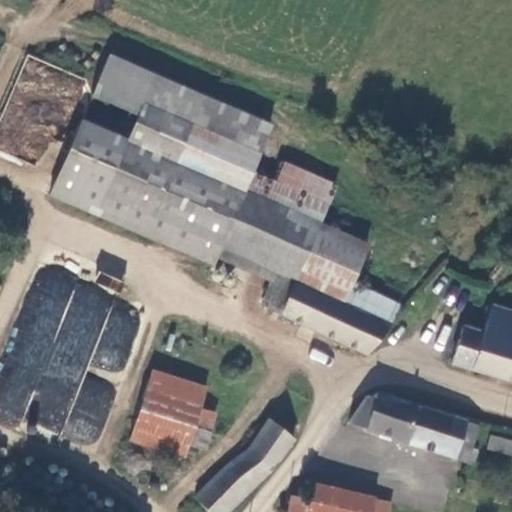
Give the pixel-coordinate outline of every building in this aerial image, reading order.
[(265,121),(106,54),(89,95),(128,113),(119,133),(81,117),(49,193),(214,264),(220,248),(252,176),(261,157),(252,152),(265,121)] [(335,188),(261,157),(252,176),(325,209),(335,188)] [(454,180),(423,173),(420,193),(452,198),(454,180)] [(325,209),(252,176),(220,248),(294,281),(319,225),(325,209)] [(368,248),(319,225),(294,281),(293,283),(342,305),(351,284),(368,248)] [(262,306),(368,354),(391,326),(389,326),(342,305),(293,283),(276,276),(262,306)] [(139,318),(32,279),(0,367),(0,411),(95,445),(116,387),(85,376),(90,361),(120,372),(139,318)] [(399,304),(351,284),(342,305),(389,326),(399,304)] [(451,362),(511,383),(511,310),(491,304),(481,332),(462,326),(451,362)] [(239,364),(236,360),(231,360),(226,362),(224,367),(224,372),(228,375),(233,376),(237,373),(240,369),(239,364)] [(136,428),(205,448),(215,413),(198,408),(204,384),(151,370),(136,428)] [(375,399),(365,396),(345,424),(454,458),(458,444),(468,447),(476,426),(377,394),(375,399)] [(193,497),(207,511),(228,511),(269,471),(296,438),(268,417),(247,446),(193,497)] [(511,438),(488,433),(486,445),(511,450),(511,438)] [(476,449),(468,447),(458,444),(454,458),(472,464),(476,449)] [(487,452),(487,467),(510,467),(510,453),(487,452)] [(308,511),(388,511),(392,501),(316,482),(310,503),(308,511)] [(180,510),(182,511),(207,511),(193,497),(180,510)] [(289,511),(308,511),(310,503),(293,499),(289,511)]
